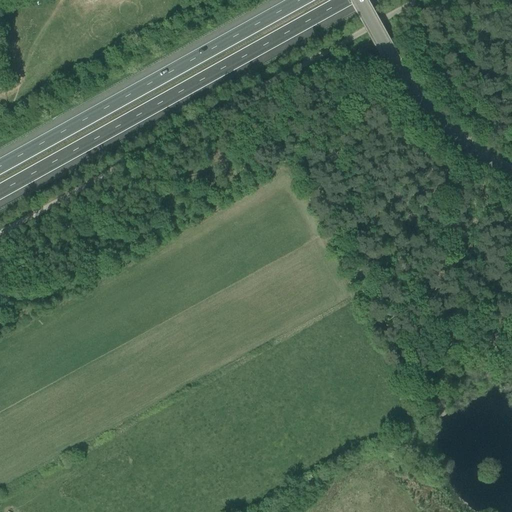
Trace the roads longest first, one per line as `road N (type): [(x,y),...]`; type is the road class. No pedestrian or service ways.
road 1 (track): [(420,0),(0,233)]
road 2 (motorway): [(0,192),(347,0)]
road 3 (motorway): [(300,0),(0,166)]
road 4 (unclassified): [(511,170),(464,143),(417,100),(358,0)]
